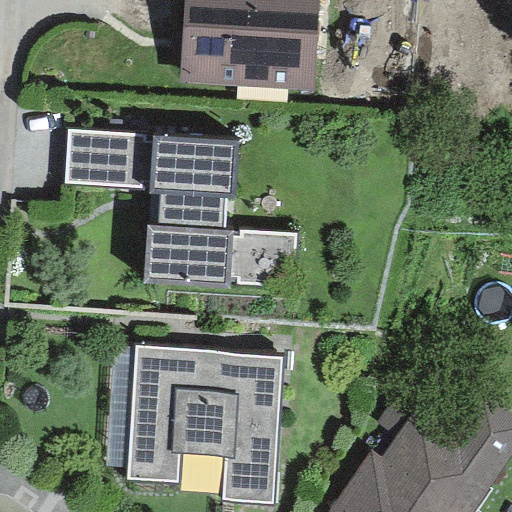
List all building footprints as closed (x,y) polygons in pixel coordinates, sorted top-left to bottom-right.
[(317,0),(182,0),(178,83),(312,92),(317,0)] [(146,228),(142,285),(227,291),(231,230),(222,230),(224,201),(233,201),(236,140),(66,130),(63,184),(148,189),(147,195),(157,195),(155,228),(146,228)] [(124,470),(123,482),(178,485),(180,454),(222,457),(219,502),(274,506),(284,355),(132,345),(131,352),(124,470)] [(106,469),(124,470),(131,352),(112,350),(106,469)] [(474,511),(511,458),(511,412),(443,364),(378,457),(369,451),(326,511),(474,511)]
